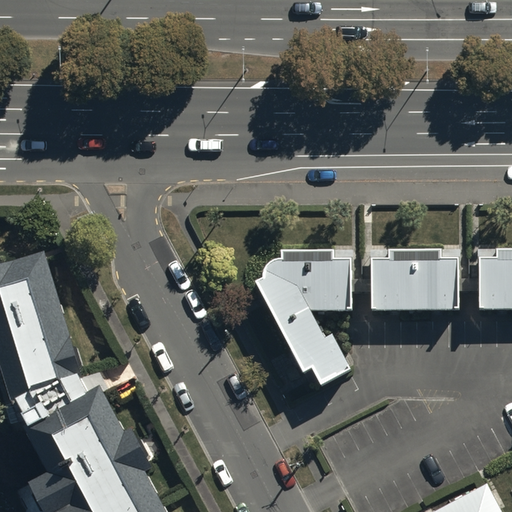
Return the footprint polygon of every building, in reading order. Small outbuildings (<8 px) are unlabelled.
[(180,511),(109,383),(98,391),(87,370),(50,250),(0,266),(0,334),(20,404),(31,424),(55,473),(33,484),(48,511),(180,511)] [(497,259),(479,259),(480,310),(511,309),(511,250),(497,251),(497,259)] [(390,261),(373,261),(374,311),(460,311),(459,261),(443,261),(443,252),(390,253),(390,261)] [(327,339),(313,312),(353,312),(353,261),(335,262),(335,255),(287,256),(287,263),(275,263),(269,270),(265,280),(258,284),(305,376),(314,371),(322,386),(352,371),(334,336),(327,339)] [(497,511),(484,485),(431,511),(497,511)]
